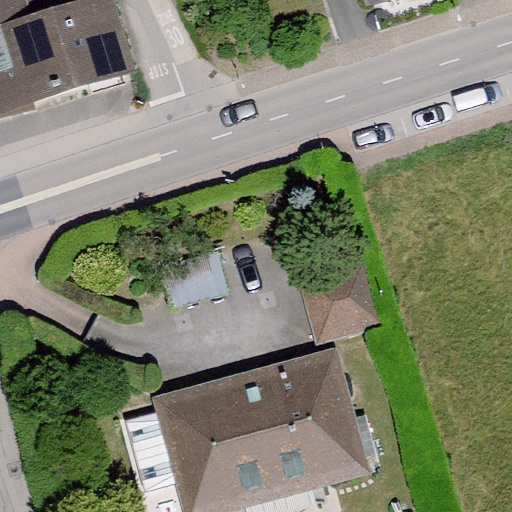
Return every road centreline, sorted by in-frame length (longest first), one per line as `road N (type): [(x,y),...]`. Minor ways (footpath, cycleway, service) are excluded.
road 1 (secondary): [(218,137),(511,44)]
road 2 (secondary): [(0,210),(218,137)]
road 3 (residential): [(218,137),(157,0)]
